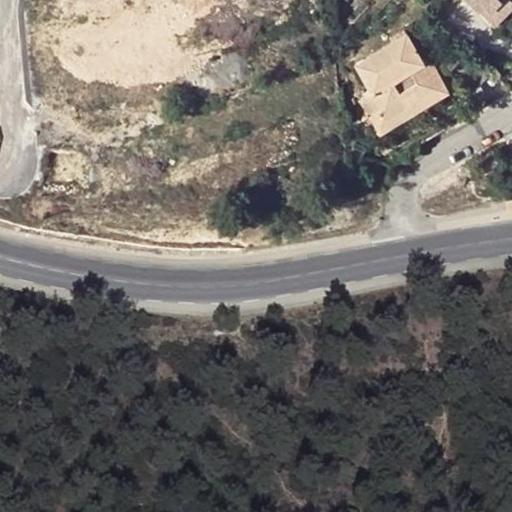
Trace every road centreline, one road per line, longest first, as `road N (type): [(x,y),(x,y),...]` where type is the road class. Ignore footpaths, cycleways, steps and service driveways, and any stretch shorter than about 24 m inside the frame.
road 1 (secondary): [(0,248),(157,288),(296,284),(405,268)]
road 2 (residential): [(405,268),(398,209),(412,174),(511,115)]
road 3 (unknown): [(0,165),(15,138),(0,1)]
